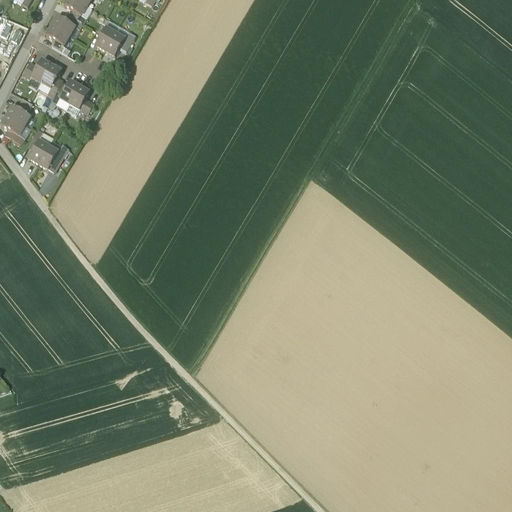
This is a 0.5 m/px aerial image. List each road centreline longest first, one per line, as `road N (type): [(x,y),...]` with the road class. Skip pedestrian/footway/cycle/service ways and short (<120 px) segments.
road 1 (track): [(418,0),(189,385)]
road 2 (track): [(46,212),(140,335),(315,511)]
